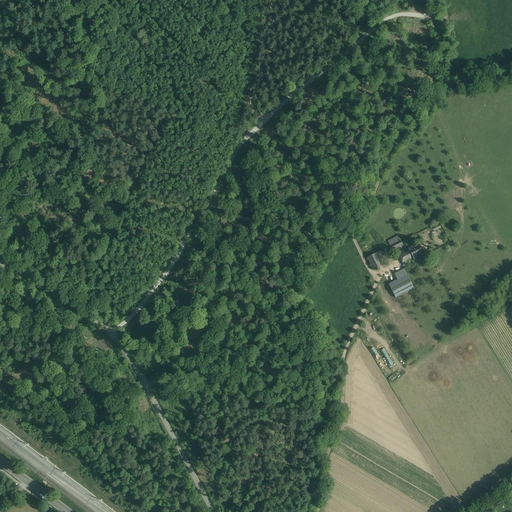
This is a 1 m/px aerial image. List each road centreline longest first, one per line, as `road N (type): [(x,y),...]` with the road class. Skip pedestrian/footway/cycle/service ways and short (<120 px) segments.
road 1 (track): [(146,383),(276,388),(342,359),(375,281),(353,233),(390,152),(440,86),(438,11)]
road 2 (residential): [(0,264),(112,334),(213,511)]
road 3 (track): [(112,334),(149,301),(248,136)]
road 4 (track): [(248,136),(378,24),(438,11)]
road 5 (track): [(316,511),(341,423),(342,359)]
